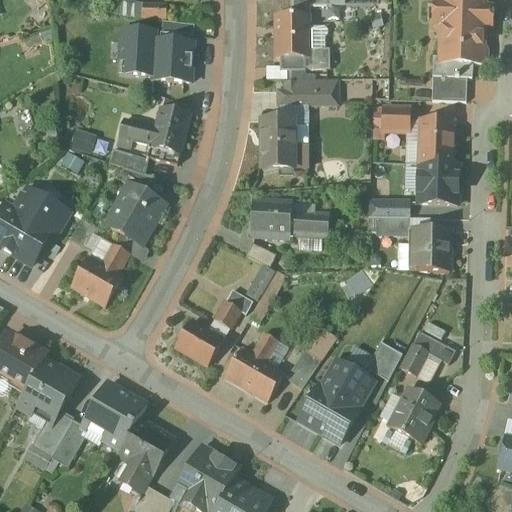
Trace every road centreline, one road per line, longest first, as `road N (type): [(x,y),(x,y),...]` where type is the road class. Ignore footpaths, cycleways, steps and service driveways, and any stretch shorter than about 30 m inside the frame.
road 1 (residential): [(417,511),(462,428),(490,158),(511,85)]
road 2 (residential): [(122,359),(208,196),(229,101),(231,0)]
road 3 (residential): [(122,359),(409,511)]
road 4 (residential): [(0,290),(122,359)]
